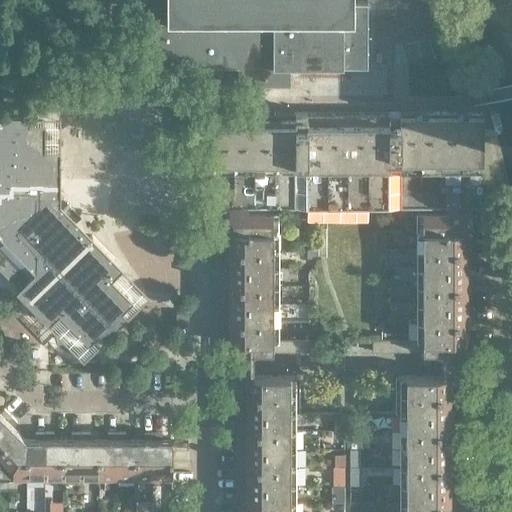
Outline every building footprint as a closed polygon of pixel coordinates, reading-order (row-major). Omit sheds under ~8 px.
[(289,81),(289,63),(366,63),(366,0),(165,0),(165,17),(151,18),(151,63),(232,63),(232,81),(289,81)] [(43,71),(43,80),(55,79),(55,71),(43,71)] [(294,112),(212,112),(212,122),(211,122),(212,205),(306,206),(306,218),(368,219),(368,206),(482,205),(482,159),(482,112),(398,112),(388,111),(388,112),(306,112),(294,111),(294,112)] [(0,267),(17,285),(14,288),(47,323),(58,311),(87,341),(98,331),(104,336),(126,314),(121,308),(132,297),(110,275),(121,265),(91,233),(88,237),(74,222),(80,215),(68,203),(62,210),(52,200),(51,155),(44,155),(44,121),(28,121),(29,113),(0,112),(0,267)] [(88,197),(88,209),(158,209),(158,152),(117,152),(117,178),(76,178),(76,197),(88,197)] [(302,218),(302,209),(294,209),(294,218),(302,218)] [(466,211),(414,210),(414,339),(372,338),(372,350),(422,350),(448,350),(448,347),(467,347),(466,287),(466,239),(466,211)] [(278,211),(227,212),(227,347),(244,348),(244,350),(248,351),(322,350),(322,339),(278,339),(278,211)] [(176,312),(176,320),(182,326),(188,321),(188,313),(176,312)] [(292,511),(292,412),(296,412),(296,374),(251,374),(251,419),(245,419),(245,429),(244,429),(244,511),(292,511)] [(400,511),(449,511),(449,374),(396,375),(396,413),(400,413),(400,511)] [(339,404),(339,395),(331,395),(331,404),(339,404)] [(0,424),(11,414),(4,407),(0,411),(0,424)] [(11,414),(0,424),(0,451),(20,432),(14,426),(18,421),(17,421),(11,414)] [(352,414),(352,429),(366,429),(366,414),(352,414)] [(35,437),(25,437),(25,479),(44,479),(44,431),(35,431),(35,437)] [(54,431),(44,431),(44,479),(62,479),(62,437),(54,437),(54,431)] [(71,438),(62,437),(62,479),(80,479),(80,432),(71,432),(71,438)] [(90,432),(80,432),(80,479),(97,479),(97,438),(90,438),(90,432)] [(107,438),(97,438),(97,479),(116,479),(116,432),(107,432),(107,438)] [(126,432),(116,432),(116,479),(134,479),(134,438),(126,438),(126,432)] [(143,438),(134,438),(134,479),(152,479),(152,432),(143,432),(143,438)] [(162,432),(152,432),(152,479),(171,479),(170,438),(162,438),(162,432)] [(3,459),(0,461),(0,478),(25,479),(25,437),(3,459)] [(359,465),(360,448),(349,448),(349,465),(359,465)] [(342,450),(332,450),(332,466),(342,466),(342,450)] [(332,466),(330,466),(330,483),(342,483),(342,466),(332,466)] [(344,501),(344,484),(331,484),(331,501),(344,501)] [(360,484),(351,484),(351,501),(360,501),(360,484)]
